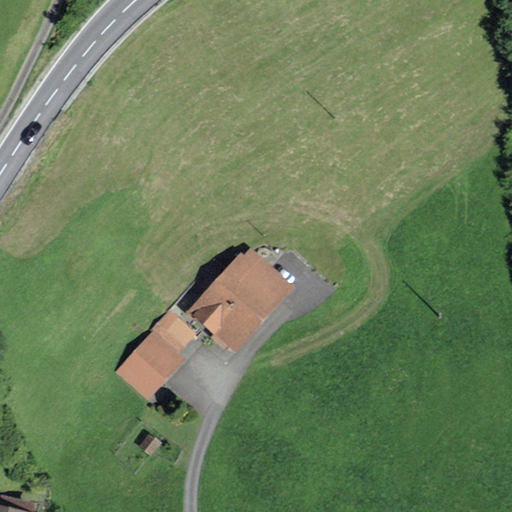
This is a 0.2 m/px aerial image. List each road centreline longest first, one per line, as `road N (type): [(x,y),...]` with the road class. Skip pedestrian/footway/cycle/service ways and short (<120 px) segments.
road 1 (secondary): [(138,0),(68,77),(0,177)]
road 2 (track): [(61,0),(0,124)]
